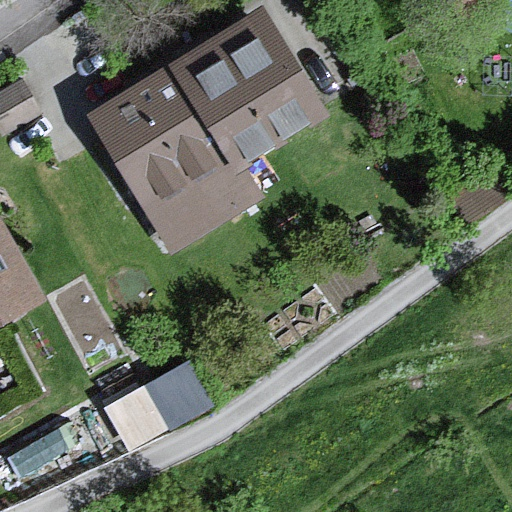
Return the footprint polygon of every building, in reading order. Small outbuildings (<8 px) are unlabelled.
[(257,0),(255,0),(165,54),(229,159),(320,104),(257,0)] [(471,0),(445,0),(452,11),(471,0)] [(165,54),(81,105),(169,248),(253,197),(229,159),(165,54)] [(40,110),(20,76),(0,87),(0,131),(0,132),(40,110)] [(511,178),(493,149),(439,184),(462,219),(511,187),(511,178)] [(0,205),(0,315),(47,290),(0,205)] [(127,439),(212,394),(189,350),(104,394),(127,439)]
